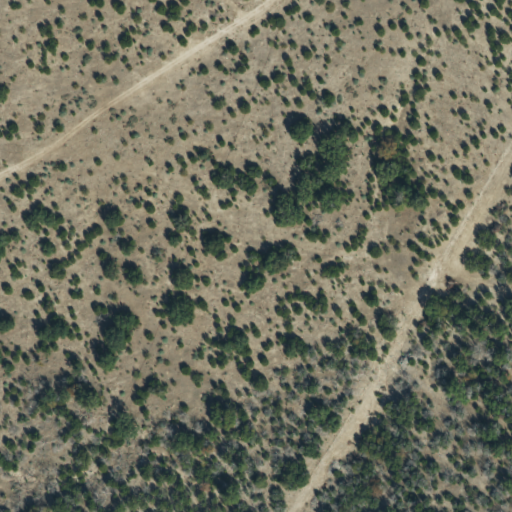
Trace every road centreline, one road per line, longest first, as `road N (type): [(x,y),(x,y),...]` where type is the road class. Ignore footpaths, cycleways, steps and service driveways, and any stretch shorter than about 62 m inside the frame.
road 1 (residential): [(0,197),(17,182),(106,187),(288,276),(461,336),(511,345)]
road 2 (residential): [(318,0),(106,187)]
